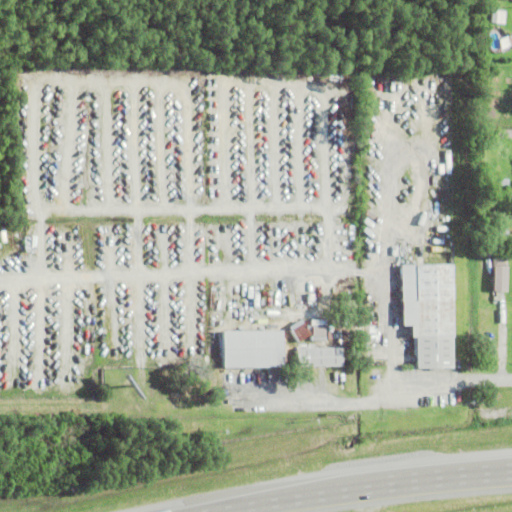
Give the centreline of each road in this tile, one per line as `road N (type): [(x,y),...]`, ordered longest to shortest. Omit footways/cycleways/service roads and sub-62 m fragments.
road 1 (motorway): [(511,467),(184,511)]
road 2 (residential): [(199,210),(0,210)]
